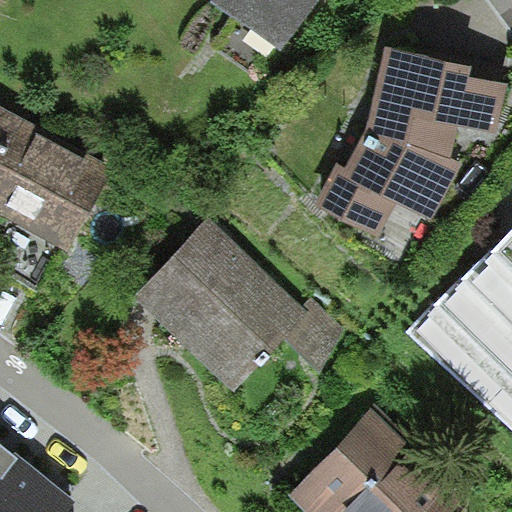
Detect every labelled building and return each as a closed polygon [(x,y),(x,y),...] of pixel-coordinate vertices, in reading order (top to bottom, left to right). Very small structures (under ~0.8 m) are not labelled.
[(211,0),(208,5),(281,57),(321,0),(211,0)] [(340,163),(316,209),(378,241),(398,204),(431,221),(462,167),(452,161),(457,128),(498,136),(506,88),(468,82),(470,72),(387,51),(366,137),(348,168),(340,163)] [(0,217),(71,257),(114,177),(40,136),(44,128),(0,103),(0,217)] [(136,296),(234,394),(286,342),(314,370),(344,340),(311,307),(303,315),(209,223),(136,296)] [(511,234),(411,337),(511,428),(511,234)] [(374,415),(290,494),(306,511),(456,511),(461,507),(400,443),(374,415)] [(4,443),(0,438),(0,511),(72,511),(79,504),(4,443)]
